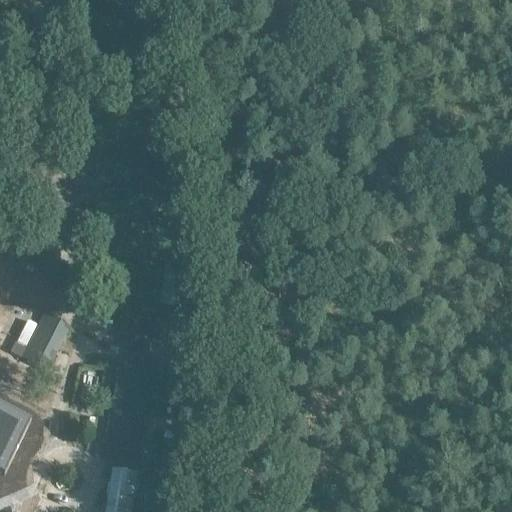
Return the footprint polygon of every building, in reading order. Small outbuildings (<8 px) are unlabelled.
[(19,338),(27,316),(17,312),(9,334),(19,338)] [(19,359),(47,374),(64,341),(36,327),(19,359)] [(105,511),(132,511),(157,365),(120,359),(105,457),(114,459),(105,511)] [(0,472),(5,475),(31,422),(0,407),(0,472)] [(170,511),(175,483),(163,481),(157,511),(170,511)]
